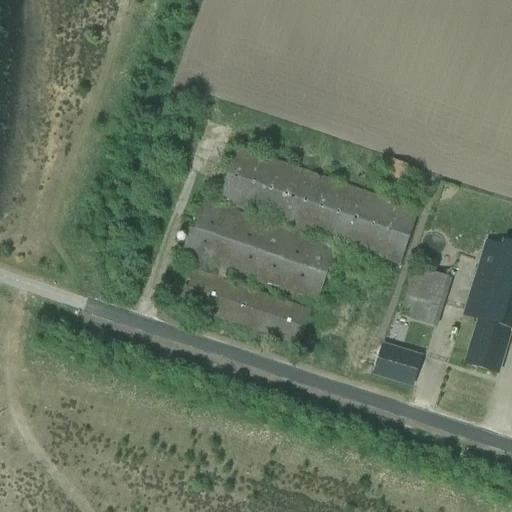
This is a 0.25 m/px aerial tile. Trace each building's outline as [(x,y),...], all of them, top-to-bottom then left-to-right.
[(201,199),(200,202),(181,256),(217,268),(214,277),(191,269),(179,305),(300,347),(312,311),(224,281),(227,273),(317,304),(337,247),(242,214),(242,211),(400,266),(419,212),(237,149),(218,203),(235,209),(234,211),(201,199)] [(399,196),(410,168),(391,161),(381,189),(399,196)] [(455,399),(486,408),(509,329),(511,330),(511,245),(502,242),(495,268),(475,262),(472,274),(476,276),(450,366),(464,370),(455,399)] [(411,308),(408,319),(438,328),(453,278),(415,267),(403,306),(411,308)] [(412,387),(421,358),(382,346),(374,375),(412,387)]
